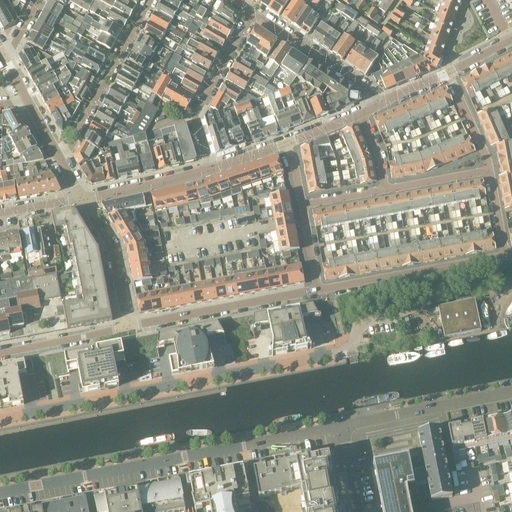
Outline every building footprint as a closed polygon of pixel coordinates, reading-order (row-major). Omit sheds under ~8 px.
[(10,5),(13,4),(15,3),(13,0),(12,0),(8,2),(6,0),(0,0),(0,11),(10,6),(10,5)] [(76,0),(54,0),(65,6),(68,1),(88,13),(89,11),(91,8),(76,0)] [(91,8),(89,11),(94,14),(97,9),(103,13),(104,12),(109,15),(109,16),(107,19),(123,28),(129,18),(96,0),(95,0),(94,3),(91,8)] [(96,0),(129,18),(134,8),(120,0),(118,0),(117,3),(111,0),(96,0)] [(194,20),(196,17),(197,15),(180,5),(183,0),(182,0),(161,0),(161,1),(194,20)] [(261,0),(260,3),(262,5),(262,4),(269,9),(275,0),(261,0)] [(275,0),(269,9),(268,10),(276,15),(277,14),(279,16),(289,0),(275,0)] [(289,22),(291,24),(303,7),(304,4),(307,0),(299,0),(299,1),(297,0),(294,0),(282,18),(283,18),(283,20),(287,23),(289,22)] [(312,0),(307,9),(303,7),(291,24),(300,30),(315,8),(320,0),(312,0)] [(359,0),(354,7),(361,12),(366,4),(360,0),(359,0)] [(383,0),(377,9),(385,14),(394,0),(383,0)] [(412,0),(419,4),(430,10),(432,5),(425,1),(424,3),(422,1),(422,0),(412,0)] [(193,22),(194,20),(161,1),(156,11),(172,20),(174,16),(180,19),(181,18),(186,21),(183,27),(188,30),(191,25),(193,22)] [(50,2),(44,11),(78,30),(81,26),(73,21),(74,21),(61,14),(63,9),(50,2)] [(454,19),(458,8),(443,2),(439,14),(454,19)] [(238,14),(222,3),(217,12),(208,7),(206,11),(215,16),(216,14),(234,26),(239,17),(238,14)] [(341,14),(345,7),(340,4),(336,10),(341,14)] [(17,18),(10,6),(0,11),(0,23),(4,30),(14,25),(17,18)] [(200,9),(197,15),(196,17),(201,20),(202,19),(206,11),(208,7),(205,6),(202,10),(200,9)] [(347,18),(353,22),(358,15),(345,7),(341,14),(338,18),(341,19),(342,17),(345,19),(347,18)] [(315,8),(300,30),(307,35),(320,17),(315,14),(318,10),(315,8)] [(372,8),(366,15),(372,19),(378,12),(372,8)] [(398,8),(394,13),(402,19),(406,13),(398,8)] [(44,11),(38,23),(51,30),(55,23),(76,35),(76,34),(78,30),(44,11)] [(171,22),(155,13),(149,23),(182,41),(183,38),(185,36),(168,26),(171,22)] [(402,19),(394,13),(390,19),(398,24),(402,19)] [(450,30),(454,19),(439,14),(435,25),(450,30)] [(358,25),(365,30),(369,23),(358,15),(353,22),(344,35),(332,53),(342,60),(355,42),(349,38),(358,25)] [(86,16),(83,23),(116,41),(121,32),(105,23),(104,26),(103,28),(91,21),(92,19),(86,16)] [(320,45),(331,30),(338,19),(333,16),(325,26),(321,24),(311,39),(320,45)] [(209,23),(202,19),(201,20),(196,17),(194,20),(193,22),(197,24),(198,22),(227,38),(233,28),(228,25),(212,17),(209,23)] [(197,24),(193,22),(191,25),(204,32),(201,37),(221,48),(227,38),(198,22),(197,24)] [(335,33),(331,30),(320,45),(330,52),(348,25),(343,22),(335,33)] [(38,23),(32,33),(66,52),(70,46),(70,45),(64,41),(63,43),(51,36),(53,31),(51,30),(38,23)] [(78,30),(76,34),(81,37),(84,30),(100,39),(97,43),(110,51),(116,41),(83,23),(81,26),(78,30)] [(175,53),(178,48),(179,46),(181,43),(182,41),(149,23),(144,32),(160,42),(163,37),(175,44),(171,51),(175,53)] [(381,31),(369,23),(365,30),(376,37),(381,31)] [(425,27),(419,24),(416,31),(421,34),(425,27)] [(446,42),(450,30),(435,25),(431,36),(446,42)] [(385,26),(382,32),(390,37),(393,31),(385,26)] [(255,28),(247,44),(253,47),(248,55),(242,52),(239,58),(249,64),(257,50),(256,50),(266,33),(258,28),(255,28)] [(376,37),(375,40),(355,69),(365,76),(378,58),(372,54),(380,43),(382,44),(387,36),(389,37),(390,37),(382,32),(381,31),(376,37)] [(32,33),(27,43),(42,51),(45,46),(59,54),(61,53),(63,57),(64,56),(66,52),(32,33)] [(257,50),(249,64),(260,70),(258,73),(264,77),(266,75),(271,78),(275,72),(278,67),(291,50),(281,43),(269,60),(273,63),(268,70),(262,66),(263,65),(256,61),(260,54),(266,58),(277,40),(266,33),(256,50),(257,50)] [(137,45),(154,55),(159,46),(141,36),(137,45)] [(442,53),(446,42),(431,36),(427,47),(442,53)] [(345,62),(355,69),(375,40),(371,37),(364,48),(358,44),(345,62)] [(183,38),(182,41),(181,43),(214,62),(219,52),(202,42),(199,47),(183,38)] [(397,42),(403,46),(414,53),(416,51),(411,47),(406,43),(400,39),(397,42)] [(70,45),(70,46),(103,64),(108,54),(92,45),(89,50),(77,44),(76,45),(71,43),(70,45)] [(179,46),(178,48),(194,57),(191,62),(208,71),(214,62),(181,43),(179,46)] [(149,63),(154,55),(137,45),(132,53),(149,63)] [(390,45),(386,51),(398,66),(405,82),(416,78),(408,61),(407,60),(403,56),(401,58),(398,54),(397,55),(392,47),(390,45)] [(20,55),(18,56),(19,57),(27,72),(41,64),(38,60),(40,59),(38,54),(36,55),(33,50),(25,46),(20,55)] [(66,52),(64,56),(68,58),(71,53),(83,60),(81,65),(80,65),(97,75),(103,64),(70,46),(66,52)] [(411,58),(407,60),(408,61),(416,78),(427,73),(436,69),(419,56),(414,53),(403,46),(401,49),(404,53),(411,58)] [(420,52),(419,56),(436,69),(438,67),(439,67),(442,63),(441,62),(443,60),(440,58),(442,53),(427,47),(424,54),(420,52)] [(289,88),(296,78),(307,62),(299,57),(300,56),(292,51),(280,69),(285,72),(285,73),(288,76),(282,83),(289,88)] [(391,68),(387,70),(395,87),(405,82),(398,66),(386,51),(383,56),(387,60),(385,61),(391,68)] [(41,64),(27,72),(32,82),(51,71),(48,66),(64,58),(63,57),(61,53),(59,54),(52,58),(45,62),(41,64)] [(43,53),(42,55),(42,56),(45,62),(52,58),(43,53)] [(149,63),(132,53),(127,62),(145,72),(149,63)] [(168,66),(201,84),(206,75),(191,66),(188,71),(178,65),(181,58),(174,54),(168,66)] [(511,62),(508,55),(499,60),(508,77),(511,74),(511,62)] [(238,60),(232,70),(265,88),(268,83),(257,76),(253,74),(255,70),(238,60)] [(489,65),(498,82),(508,77),(499,60),(489,65)] [(307,62),(296,78),(305,83),(316,67),(307,61),(307,62)] [(387,90),(395,87),(387,70),(380,61),(378,65),(381,70),(382,68),(384,71),(372,76),(376,83),(381,81),(385,89),(387,90)] [(67,64),(65,66),(71,77),(89,88),(95,78),(81,70),(79,75),(72,71),(76,64),(71,62),(67,64)] [(160,80),(156,78),(152,76),(149,81),(140,76),(142,72),(126,63),(120,73),(153,92),(160,80)] [(480,70),(489,87),(498,82),(489,65),(480,70)] [(52,73),(33,84),(39,94),(71,77),(65,66),(63,67),(58,69),(62,75),(55,79),(52,73)] [(180,86),(195,94),(201,84),(168,66),(164,72),(167,74),(168,72),(183,81),(180,86)] [(306,84),(313,89),(325,73),(317,68),(306,84)] [(232,70),(226,80),(243,90),(246,86),(250,89),(251,87),(268,96),(271,95),(274,94),(265,88),(232,70)] [(479,92),(489,87),(480,70),(470,75),(479,92)] [(147,103),(153,92),(120,73),(115,83),(131,92),(133,89),(149,98),(145,105),(139,102),(137,105),(140,106),(139,108),(143,110),(147,103)] [(338,97),(344,108),(361,101),(362,98),(325,73),(313,89),(314,90),(323,96),(327,89),(338,97)] [(470,75),(461,80),(468,95),(474,92),(475,94),(474,94),(475,95),(479,92),(470,75)] [(71,77),(39,94),(45,106),(61,97),(61,96),(60,95),(58,96),(56,91),(66,85),(67,84),(71,77)] [(71,77),(67,84),(73,88),(72,89),(74,91),(73,92),(75,93),(73,96),(76,101),(81,103),(89,88),(71,77)] [(161,77),(160,80),(153,92),(156,94),(155,96),(161,100),(161,101),(162,101),(161,104),(166,106),(167,104),(184,113),(194,96),(161,77)] [(224,84),(218,93),(228,99),(227,100),(232,103),(234,108),(248,103),(254,101),(257,100),(247,94),(244,99),(243,99),(242,100),(237,98),(240,92),(224,84)] [(113,87),(107,96),(140,115),(143,110),(139,108),(140,106),(137,105),(137,106),(126,100),(129,96),(113,87)] [(289,88),(278,93),(280,99),(289,95),(290,98),(288,99),(290,103),(294,102),(289,88)] [(445,88),(433,93),(441,110),(448,107),(447,107),(446,105),(452,102),(445,88)] [(308,99),(309,100),(320,96),(321,96),(323,96),(314,90),(308,99)] [(228,108),(232,103),(227,100),(228,99),(218,93),(210,108),(217,112),(219,109),(221,110),(228,108)] [(431,115),(441,110),(433,93),(423,97),(431,115)] [(61,97),(45,106),(51,115),(74,102),(71,95),(65,98),(63,95),(61,96),(61,97)] [(274,115),(281,133),(292,128),(285,111),(278,113),(274,102),(271,95),(268,96),(267,96),(270,104),(274,115)] [(126,122),(128,122),(134,126),(140,115),(107,96),(102,106),(117,115),(120,110),(130,115),(126,122)] [(309,100),(316,119),(328,114),(324,103),(323,103),(321,96),(320,96),(309,100)] [(326,102),(330,113),(344,108),(338,97),(326,102)] [(421,119),(431,115),(423,97),(413,101),(421,119)] [(261,121),(254,101),(248,103),(261,140),(279,134),(273,117),(261,121)] [(296,105),(296,106),(303,124),(314,120),(306,101),(296,105)] [(413,101),(404,106),(411,123),(421,119),(413,101)] [(74,102),(51,115),(61,134),(64,134),(80,105),(74,102)] [(147,103),(143,110),(140,115),(134,126),(128,137),(127,139),(132,138),(145,134),(143,134),(151,121),(158,109),(147,103)] [(261,140),(248,103),(234,108),(237,116),(245,113),(249,124),(246,125),(252,143),(261,140)] [(292,128),(303,124),(296,106),(285,111),(292,128)] [(394,110),(401,127),(411,123),(404,106),(394,110)] [(95,119),(128,137),(134,126),(128,122),(124,129),(114,123),(116,118),(100,109),(95,119)] [(223,111),(235,148),(246,145),(240,127),(234,129),(229,113),(231,112),(230,109),(223,111)] [(482,126),(499,118),(497,113),(496,113),(496,114),(494,115),(492,109),(477,116),(482,126)] [(223,152),(235,148),(223,111),(216,114),(209,110),(204,119),(212,116),(223,152)] [(401,127),(394,110),(384,114),(391,132),(401,127)] [(9,128),(12,134),(25,127),(18,113),(18,114),(1,114),(1,130),(2,130),(2,128),(9,128)] [(374,118),(380,133),(385,131),(386,133),(386,134),(391,132),(384,114),(374,118)] [(212,116),(204,119),(206,126),(216,155),(223,152),(212,116)] [(486,137),(504,130),(499,118),(482,126),(486,137)] [(107,133),(121,141),(127,139),(128,137),(95,119),(89,129),(105,138),(107,133)] [(185,124),(174,127),(175,133),(184,164),(195,161),(196,159),(185,124)] [(357,125),(343,131),(345,137),(343,138),(342,138),(344,143),(362,135),(357,125)] [(12,142),(15,147),(31,138),(25,127),(12,134),(2,140),(2,136),(1,136),(0,141),(0,147),(0,157),(5,154),(10,152),(6,145),(12,142)] [(164,136),(175,133),(174,127),(159,131),(161,138),(162,141),(165,140),(164,136)] [(511,141),(509,142),(504,130),(486,137),(490,146),(496,145),(511,142),(511,141)] [(147,142),(161,138),(159,131),(145,134),(147,142)] [(108,148),(121,145),(120,141),(107,144),(108,147),(104,148),(100,146),(103,141),(87,132),(82,142),(104,156),(110,154),(108,148)] [(155,171),(147,142),(145,134),(132,138),(134,142),(134,145),(145,143),(145,144),(139,145),(141,152),(143,151),(144,155),(140,156),(144,174),(155,171)] [(344,143),(348,153),(366,146),(362,135),(344,143)] [(462,137),(457,139),(464,156),(474,152),(468,137),(463,140),(462,137)] [(20,156),(36,147),(31,138),(15,147),(20,156)] [(327,157),(326,153),(321,153),(320,147),(330,146),(327,138),(316,142),(301,148),(302,153),(301,153),(303,162),(327,157)] [(457,139),(447,143),(454,160),(464,156),(457,139)] [(166,146),(164,147),(170,167),(182,164),(176,144),(173,144),(172,140),(165,142),(166,146)] [(93,153),(98,157),(104,156),(82,142),(74,156),(73,156),(79,166),(89,160),(93,153)] [(511,142),(496,145),(498,156),(511,152),(511,142)] [(454,160),(447,143),(437,147),(445,164),(454,160)] [(159,170),(170,167),(164,147),(161,148),(161,146),(152,148),(159,170)] [(353,164),(354,164),(372,160),(366,146),(348,153),(353,164)] [(437,147),(427,151),(435,169),(445,164),(437,147)] [(9,167),(13,166),(22,164),(44,160),(37,149),(22,157),(23,159),(13,162),(13,159),(8,161),(5,161),(6,167),(9,167)] [(129,151),(123,153),(129,177),(140,175),(136,158),(130,159),(129,151)] [(435,169),(427,151),(419,155),(424,173),(435,169)] [(500,166),(511,163),(511,152),(498,156),(500,166)] [(119,180),(129,177),(123,153),(117,154),(119,161),(115,162),(119,180)] [(2,163),(5,161),(8,161),(5,154),(0,157),(0,173),(5,202),(8,201),(17,199),(13,182),(8,183),(5,168),(1,168),(2,163)] [(111,158),(110,154),(104,156),(98,157),(104,183),(115,180),(111,164),(107,165),(105,159),(111,158)] [(412,175),(424,173),(419,155),(409,157),(412,175)] [(276,156),(266,160),(272,178),(282,174),(276,156)] [(91,186),(104,183),(98,157),(94,159),(97,171),(96,171),(91,163),(80,169),(89,185),(91,186)] [(303,162),(305,172),(323,169),(322,163),(322,164),(320,164),(319,159),(325,158),(327,158),(327,157),(303,162)] [(409,157),(398,159),(401,177),(412,175),(409,157)] [(392,179),(401,177),(398,159),(394,159),(394,160),(395,162),(389,163),(392,179)] [(261,181),(272,178),(266,160),(255,164),(261,181)] [(354,164),(355,174),(374,171),(372,160),(354,164)] [(35,163),(31,164),(34,184),(36,183),(39,195),(49,193),(47,181),(43,182),(42,176),(38,176),(37,172),(35,163)] [(502,177),(511,175),(511,163),(500,166),(502,177)] [(13,166),(14,174),(19,199),(28,197),(26,185),(25,186),(24,179),(19,180),(18,173),(23,172),(22,164),(13,166)] [(34,184),(31,164),(27,165),(28,172),(29,175),(27,176),(28,178),(24,179),(25,186),(26,185),(28,197),(39,195),(36,183),(34,184)] [(255,164),(245,167),(251,185),(261,181),(255,164)] [(241,188),(251,185),(245,167),(235,170),(241,188)] [(325,180),(323,169),(305,172),(307,183),(325,180)] [(235,170),(225,174),(231,192),(231,197),(242,193),(241,188),(235,170)] [(376,182),(374,171),(355,174),(356,180),(357,180),(357,179),(359,179),(360,185),(376,182)] [(42,173),(42,176),(43,182),(47,181),(49,193),(59,192),(59,191),(60,191),(60,190),(60,189),(50,172),(42,173)] [(225,174),(214,177),(220,195),(221,201),(231,197),(231,192),(225,174)] [(501,188),(511,185),(511,175),(502,177),(499,177),(501,188)] [(221,201),(220,195),(214,177),(204,181),(210,199),(220,195),(221,201)] [(309,194),(325,191),(324,185),(326,185),(325,180),(307,183),(309,194)] [(482,180),(471,182),(475,201),(480,200),(480,199),(479,199),(479,197),(485,196),(482,180)] [(204,181),(194,184),(199,203),(199,205),(211,203),(210,199),(204,181)] [(464,203),(475,201),(471,182),(461,184),(464,203)] [(188,205),(199,203),(194,184),(183,187),(188,205)] [(454,205),(464,203),(461,184),(450,186),(454,205)] [(511,196),(511,185),(501,188),(502,198),(511,196)] [(443,207),(454,205),(450,186),(440,188),(443,207)] [(183,187),(173,189),(177,208),(188,205),(183,187)] [(433,209),(443,207),(440,188),(429,190),(433,209)] [(167,210),(177,208),(173,189),(162,192),(167,210)] [(422,211),(433,209),(429,190),(418,192),(422,211)] [(155,213),(167,210),(162,192),(151,194),(155,213)] [(411,213),(422,211),(418,192),(408,194),(411,213)] [(271,197),(270,197),(272,208),(290,205),(288,194),(286,194),(280,195),(275,196),(271,197)] [(401,215),(411,213),(408,194),(397,196),(401,215)] [(106,215),(107,215),(124,211),(135,209),(145,207),(151,206),(149,195),(103,205),(103,208),(106,215)] [(390,217),(401,215),(397,196),(387,198),(390,217)] [(511,196),(502,198),(505,209),(511,208),(511,196)] [(387,198),(376,200),(380,218),(390,217),(387,198)] [(369,220),(380,218),(376,200),(365,202),(369,220)] [(358,222),(369,220),(365,202),(355,204),(358,222)] [(348,224),(358,222),(355,204),(344,206),(348,224)] [(290,205),(272,208),(274,219),(292,215),(290,205)] [(337,226),(348,224),(344,206),(334,208),(337,226)] [(323,210),(327,228),(337,226),(334,208),(323,210)] [(109,217),(108,217),(114,228),(138,223),(135,209),(107,215),(109,217)] [(63,306),(64,315),(67,330),(84,327),(83,325),(89,323),(90,325),(112,321),(98,248),(97,248),(75,210),(74,211),(51,215),(55,235),(56,235),(55,231),(64,229),(67,247),(72,246),(81,289),(76,289),(78,302),(63,305),(63,306)] [(323,210),(312,212),(315,227),(321,226),(322,228),(321,228),(321,229),(327,228),(323,210)] [(292,215),(274,219),(275,223),(276,231),(295,228),(294,227),(293,220),(292,215)] [(237,221),(233,221),(234,228),(238,228),(238,227),(240,227),(244,226),(245,226),(246,225),(246,224),(246,223),(246,222),(246,221),(245,221),(243,220),(237,221)] [(138,223),(114,228),(120,238),(139,235),(142,234),(138,223)] [(295,228),(276,231),(278,242),(297,238),(295,228)] [(40,261),(41,268),(43,268),(42,261),(46,260),(45,252),(52,251),(54,259),(60,258),(58,246),(50,248),(46,229),(35,231),(40,261)] [(23,233),(28,261),(33,260),(33,263),(35,262),(36,268),(28,270),(29,278),(31,278),(42,276),(41,268),(40,261),(35,231),(23,233)] [(495,250),(492,234),(486,235),(486,233),(486,232),(481,233),(484,252),(495,250)] [(6,236),(9,256),(22,254),(19,233),(6,236)] [(474,253),(484,252),(481,233),(470,235),(474,253)] [(144,243),(139,235),(120,238),(127,249),(145,245),(144,243)] [(463,255),(474,253),(470,235),(460,237),(463,255)] [(6,236),(0,236),(0,257),(2,257),(2,262),(9,261),(9,256),(6,236)] [(453,257),(463,255),(460,237),(449,239),(453,257)] [(290,251),(299,250),(297,238),(278,242),(280,253),(281,253),(285,252),(290,251)] [(442,259),(453,257),(449,239),(439,241),(442,259)] [(431,261),(442,259),(439,241),(428,243),(431,261)] [(421,263),(431,261),(428,243),(417,245),(421,263)] [(130,265),(131,272),(150,268),(145,245),(127,249),(130,265)] [(410,265),(421,263),(417,245),(407,247),(410,265)] [(400,267),(410,265),(407,247),(396,249),(400,267)] [(400,267),(396,249),(386,251),(389,269),(400,267)] [(378,271),(389,269),(386,251),(375,253),(378,271)] [(368,273),(378,271),(375,253),(364,255),(368,273)] [(368,273),(364,255),(354,257),(357,275),(368,273)] [(347,277),(357,275),(354,257),(343,259),(347,277)] [(336,279),(347,277),(343,259),(333,261),(336,279)] [(336,279),(333,261),(327,261),(328,262),(328,264),(322,265),(325,281),(336,279)] [(55,265),(43,268),(41,268),(42,276),(56,273),(57,273),(55,265)] [(300,265),(287,268),(291,286),(303,284),(303,283),(300,265)] [(146,280),(150,279),(152,279),(150,268),(131,272),(133,283),(142,281),(146,280)] [(287,268),(277,270),(280,288),(291,286),(287,268)] [(277,270),(266,272),(269,290),(280,288),(277,270)] [(266,272),(255,274),(259,293),(269,290),(266,272)] [(56,274),(56,273),(42,276),(31,278),(29,278),(19,280),(0,283),(0,335),(10,333),(9,329),(24,326),(21,312),(40,308),(38,301),(39,301),(38,299),(43,298),(44,302),(61,298),(56,274)] [(248,295),(259,293),(255,274),(245,276),(248,295)] [(238,297),(248,295),(245,276),(234,278),(238,297)] [(223,280),(227,299),(238,297),(234,278),(223,280)] [(213,282),(216,301),(227,299),(223,280),(213,282)] [(202,284),(206,303),(216,301),(213,282),(202,284)] [(202,284),(191,286),(195,305),(206,303),(202,284)] [(181,288),(184,307),(195,305),(191,286),(181,288)] [(170,290),(174,309),(184,307),(181,288),(170,290)] [(160,292),(163,311),(174,309),(170,290),(160,292)] [(149,295),(152,313),(163,311),(160,292),(149,295)] [(140,315),(147,314),(152,313),(149,295),(139,296),(136,297),(139,315),(140,315)] [(439,313),(444,339),(481,331),(474,300),(427,310),(429,316),(429,315),(439,313)] [(252,333),(253,333),(254,327),(266,325),(266,326),(269,325),(273,343),(272,356),(288,354),(287,353),(295,351),(295,352),(310,349),(311,349),(309,344),(305,336),(302,319),(305,318),(305,317),(317,315),(319,320),(320,320),(313,304),(299,306),(286,309),(286,311),(281,312),(281,310),(267,313),(254,315),(252,333)] [(58,316),(64,315),(63,306),(56,308),(58,316)] [(158,334),(157,344),(156,349),(157,349),(158,346),(174,343),(176,355),(169,356),(172,372),(195,368),(195,371),(201,370),(214,368),(210,356),(206,336),(222,333),(224,336),(225,336),(222,331),(217,322),(203,325),(196,326),(196,329),(180,332),(179,330),(173,331),(158,334)] [(83,393),(119,386),(114,363),(124,361),(124,363),(125,363),(121,341),(96,346),(98,354),(93,355),(91,347),(63,352),(63,353),(64,353),(68,374),(69,373),(68,372),(78,370),(81,388),(79,388),(80,393),(82,393),(83,393)] [(24,360),(0,364),(0,409),(24,405),(18,374),(26,372),(24,360)] [(498,444),(509,441),(504,417),(493,420),(498,444)] [(482,422),(486,446),(498,444),(493,420),(482,422)] [(475,448),(486,446),(482,422),(471,424),(475,448)] [(471,424),(459,426),(464,450),(475,448),(471,424)] [(459,451),(464,450),(459,426),(448,429),(454,458),(460,457),(459,451)] [(422,432),(418,433),(431,501),(452,497),(439,429),(433,430),(422,432)] [(301,490),(305,511),(336,511),(336,505),(338,504),(336,492),(334,482),(331,483),(329,473),(332,472),(328,456),(307,460),(306,454),(252,465),(259,498),(301,490)] [(375,464),(373,464),(375,478),(382,511),(407,511),(406,505),(407,505),(406,504),(403,490),(414,488),(414,486),(427,483),(425,469),(411,472),(410,470),(409,461),(408,457),(375,464)] [(240,511),(238,502),(249,500),(249,499),(248,488),(247,488),(243,467),(189,477),(193,499),(192,499),(191,499),(195,510),(206,508),(206,511),(240,511)] [(185,511),(183,499),(179,479),(93,496),(96,511),(185,511)] [(86,511),(84,498),(9,511),(86,511)]
